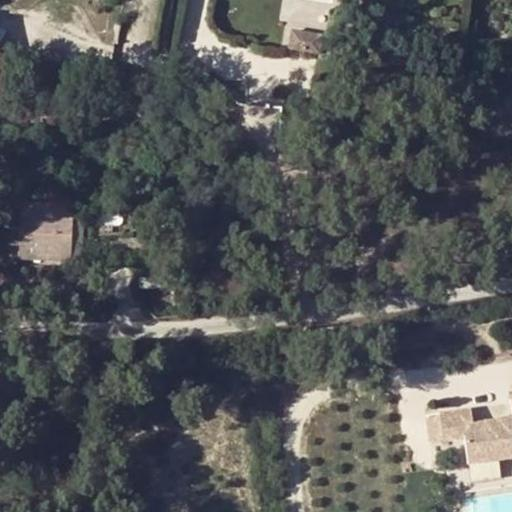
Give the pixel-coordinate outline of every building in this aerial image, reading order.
[(281,43),(308,49),(312,35),(285,28),(281,43)] [(416,50),(418,32),(391,31),(389,48),(416,50)] [(111,120),(143,120),(143,111),(111,111),(111,120)] [(68,258),(69,207),(24,205),(23,257),(68,258)] [(511,417),(473,422),(471,407),(440,410),(440,413),(443,438),(464,435),(467,462),(511,456),(511,391),(511,400),(511,417)] [(443,438),(440,413),(428,414),(432,440),(443,438)]
